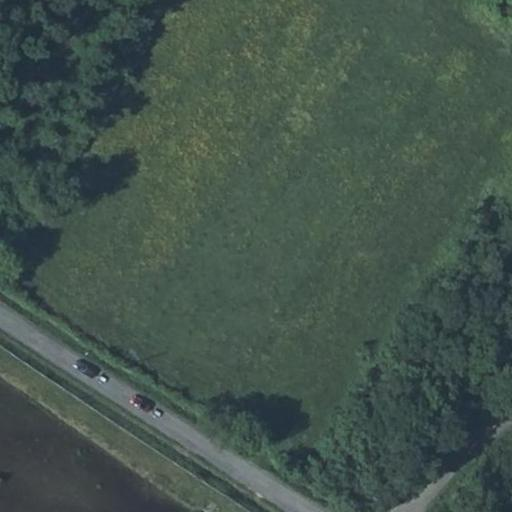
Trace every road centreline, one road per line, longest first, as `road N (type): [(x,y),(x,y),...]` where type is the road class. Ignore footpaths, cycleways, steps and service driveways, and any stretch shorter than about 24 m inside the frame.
road 1 (unclassified): [(0,310),(299,511)]
road 2 (unclassified): [(403,511),(511,421)]
